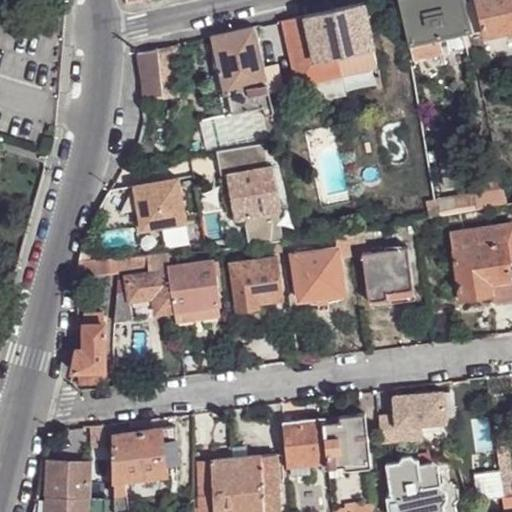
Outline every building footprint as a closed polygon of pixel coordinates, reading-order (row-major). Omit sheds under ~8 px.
[(461,0),(399,0),(409,44),(410,44),(439,37),(462,32),(468,30),(461,0)] [(511,0),(477,0),(485,37),(511,30),(511,0)] [(304,15),(282,20),(296,86),(296,87),(342,76),(337,55),(374,47),(364,2),(304,15)] [(253,27),(212,36),(225,93),(249,88),(254,108),(262,106),(264,115),(272,113),(268,93),(261,61),(253,27)] [(468,30),(462,32),(465,45),(472,44),(468,30)] [(462,32),(439,37),(441,50),(465,45),(462,32)] [(212,36),(206,38),(223,115),(229,113),(225,93),(212,36)] [(439,37),(410,44),(414,60),(442,53),(441,50),(439,37)] [(135,53),(140,85),(151,84),(161,82),(158,48),(135,53)] [(276,57),(261,61),(268,93),(284,90),(276,57)] [(140,85),(142,99),(163,97),(161,82),(151,84),(140,85)] [(249,88),(225,93),(229,113),(254,108),(249,88)] [(278,137),(272,113),(264,115),(270,139),(278,137)] [(268,168),(236,172),(229,174),(237,219),(281,211),(273,167),(268,168)] [(504,188),(500,172),(469,178),(473,194),(504,188)] [(179,179),(135,187),(143,231),(187,223),(179,179)] [(437,200),(440,216),(449,214),(479,208),(500,205),(507,203),(504,188),(473,194),(437,200)] [(437,200),(425,203),(428,218),(440,216),(437,200)] [(511,202),(507,203),(500,205),(502,216),(511,214),(511,202)] [(509,249),(511,248),(511,224),(452,234),(454,251),(508,242),(509,249)] [(364,230),(348,233),(350,245),(366,242),(364,230)] [(348,233),(334,235),(336,249),(338,249),(339,256),(351,255),(350,245),(348,233)] [(511,265),(511,260),(509,249),(508,242),(454,251),(461,301),(498,296),(500,303),(511,300),(511,265)] [(388,295),(414,291),(407,247),(362,254),(369,303),(388,300),(388,295)] [(338,249),(336,249),(292,254),(299,300),(317,298),(327,296),(345,294),(339,256),(338,249)] [(169,264),(167,253),(156,253),(140,255),(119,257),(119,270),(118,272),(169,264)] [(119,270),(119,257),(107,258),(109,271),(119,270)] [(99,272),(103,258),(79,261),(78,274),(99,272)] [(109,271),(107,258),(103,258),(99,272),(109,271)] [(276,259),(231,264),(237,309),(259,306),(258,301),(281,298),(276,259)] [(212,261),(169,266),(169,269),(175,311),(218,305),(212,261)] [(175,311),(169,269),(126,277),(128,293),(129,300),(131,301),(154,297),(156,313),(175,311)] [(415,302),(414,291),(388,295),(388,300),(390,306),(415,302)] [(117,293),(116,322),(134,320),(131,301),(129,300),(128,293),(117,293)] [(329,309),(327,296),(317,298),(319,310),(329,309)] [(218,305),(175,311),(177,322),(193,320),(220,316),(218,305)] [(104,311),(84,311),(84,325),(104,325),(104,311)] [(193,320),(177,322),(181,348),(196,346),(193,320)] [(104,325),(84,325),(84,350),(78,350),(74,372),(79,372),(104,371),(105,371),(104,325)] [(104,383),(104,371),(79,372),(79,384),(104,383)] [(395,415),(376,416),(379,443),(423,439),(422,424),(446,422),(443,391),(393,396),(395,415)] [(338,422),(322,423),(326,464),(327,469),(342,468),(343,472),(346,471),(369,469),(363,413),(337,416),(338,422)] [(322,423),(321,418),(299,421),(300,428),(282,430),(286,467),(291,467),(310,465),(326,464),(322,423)] [(282,423),(282,430),(300,428),(299,421),(282,423)] [(89,448),(103,448),(102,426),(89,427),(89,448)] [(159,430),(150,431),(153,457),(162,456),(159,430)] [(113,436),(114,483),(124,481),(165,476),(162,456),(153,457),(150,431),(113,436)] [(231,460),(234,511),(279,511),(276,455),(248,458),(246,446),(231,448),(231,460)] [(497,472),(498,475),(508,473),(504,446),(493,447),(497,472)] [(443,511),(443,507),(446,501),(445,492),(440,488),(436,468),(430,463),(417,466),(417,460),(413,461),(409,456),(400,458),(397,464),(385,465),(389,498),(385,498),(386,511),(443,511)] [(201,511),(234,511),(231,460),(210,462),(210,467),(198,468),(201,511)] [(47,498),(87,500),(87,464),(48,463),(47,498)] [(311,474),(310,465),(291,467),(292,476),(311,474)] [(342,468),(327,469),(328,479),(347,477),(346,471),(343,472),(342,468)] [(476,501),(501,498),(498,475),(497,472),(472,476),(476,501)] [(501,498),(511,496),(508,473),(498,475),(501,498)] [(114,483),(113,511),(128,511),(124,481),(114,483)] [(104,511),(105,509),(102,508),(101,501),(93,501),(87,500),(47,498),(46,511),(104,511)]
